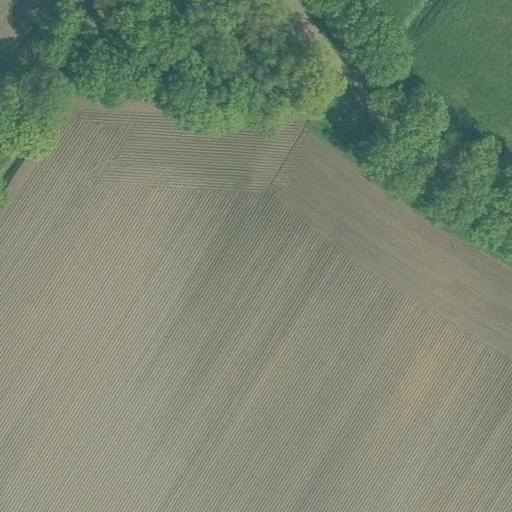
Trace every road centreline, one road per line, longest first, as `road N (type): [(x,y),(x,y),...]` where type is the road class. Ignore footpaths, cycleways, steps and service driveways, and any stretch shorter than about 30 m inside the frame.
road 1 (unclassified): [(511,206),(419,149),(376,111),(292,0)]
road 2 (unclassified): [(0,134),(109,0)]
